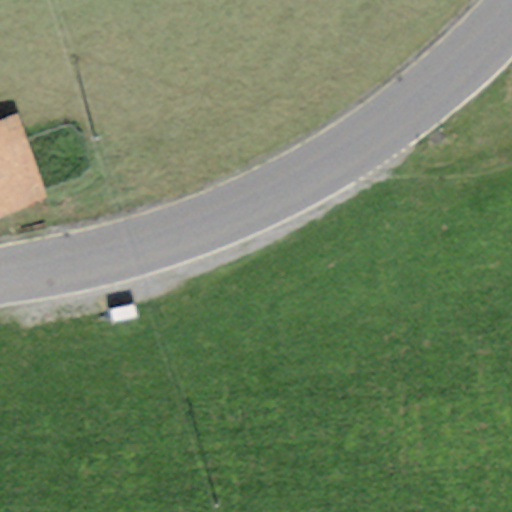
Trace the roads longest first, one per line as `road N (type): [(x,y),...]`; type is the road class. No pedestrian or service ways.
road 1 (unclassified): [(511,8),(468,57),(329,161),(175,232),(0,275)]
road 2 (track): [(511,149),(435,172),(329,161)]
